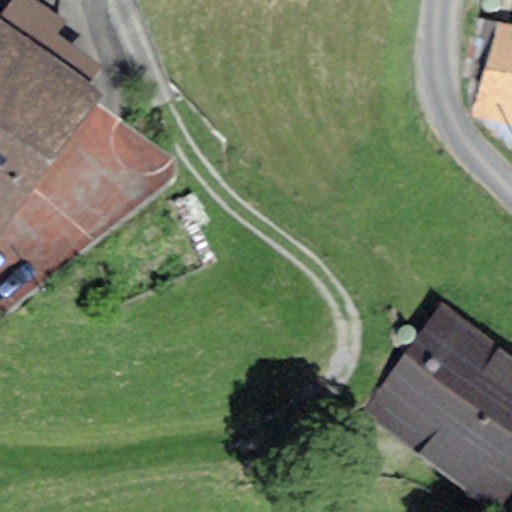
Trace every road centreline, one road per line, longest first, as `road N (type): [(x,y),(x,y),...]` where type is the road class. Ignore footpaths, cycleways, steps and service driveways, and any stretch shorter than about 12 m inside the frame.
road 1 (track): [(0,466),(176,467),(273,444),(361,410),(401,370),(392,323),(361,276),(293,231),(248,184),(145,0)]
road 2 (unclassified): [(511,186),(446,106),(441,0)]
